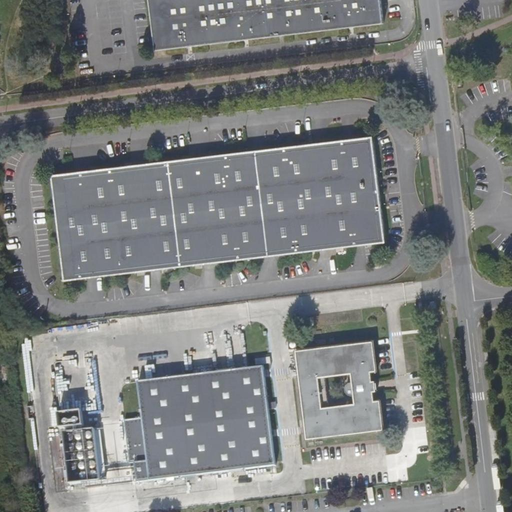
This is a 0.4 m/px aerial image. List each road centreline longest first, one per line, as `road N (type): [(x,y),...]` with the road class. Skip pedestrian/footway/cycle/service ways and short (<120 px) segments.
road 1 (unclassified): [(435,66),(0,124)]
road 2 (unclassified): [(435,66),(465,305)]
road 3 (unclassified): [(465,305),(490,511)]
